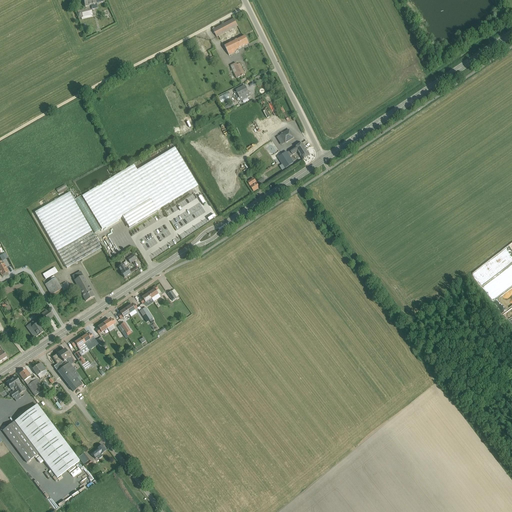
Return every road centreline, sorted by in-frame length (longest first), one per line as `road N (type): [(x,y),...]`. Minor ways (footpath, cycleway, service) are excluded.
road 1 (track): [(296,192),(511,472)]
road 2 (secondary): [(323,157),(511,34)]
road 3 (unclassified): [(163,511),(36,350)]
road 4 (unclassified): [(323,157),(246,0)]
road 5 (secondary): [(65,330),(185,250)]
